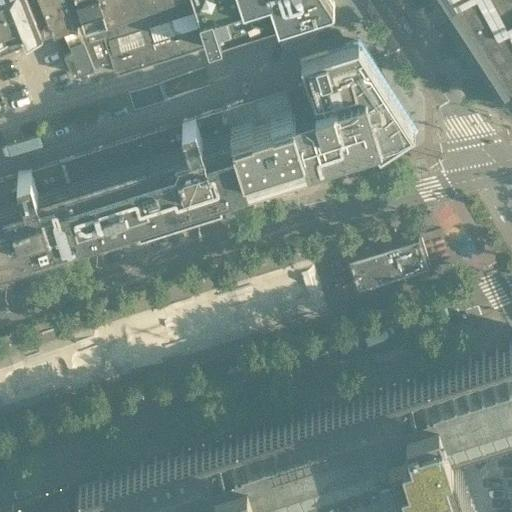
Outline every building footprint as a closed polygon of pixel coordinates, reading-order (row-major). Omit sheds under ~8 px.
[(0,0),(0,10),(8,30),(22,25),(26,35),(42,28),(30,0),(0,0)] [(30,0),(42,28),(44,33),(54,29),(53,28),(42,0),(30,0)] [(42,0),(53,28),(62,24),(72,49),(64,52),(73,73),(94,66),(69,0),(42,0)] [(69,0),(94,66),(111,60),(103,33),(90,37),(77,0),(69,0)] [(156,60),(136,0),(77,0),(90,37),(103,33),(111,60),(111,59),(114,69),(117,68),(118,71),(156,60)] [(208,43),(194,0),(136,0),(156,60),(208,43)] [(194,0),(208,43),(334,3),(332,0),(194,0)] [(511,90),(511,0),(451,0),(468,25),(476,38),(496,68),(511,91),(511,90)] [(414,125),(358,38),(301,56),(308,79),(290,84),(313,157),(397,131),(414,125)] [(313,157),(290,84),(221,106),(244,179),(313,157)] [(0,256),(244,179),(221,106),(0,176),(0,256)] [(365,250),(347,255),(357,287),(407,271),(407,270),(428,264),(419,234),(365,251),(365,250)] [(82,492),(75,495),(80,511),(511,511),(511,342),(98,473),(99,474),(88,478),(79,481),(82,492)] [(80,511),(75,495),(72,496),(68,482),(0,504),(0,511),(80,511)]
